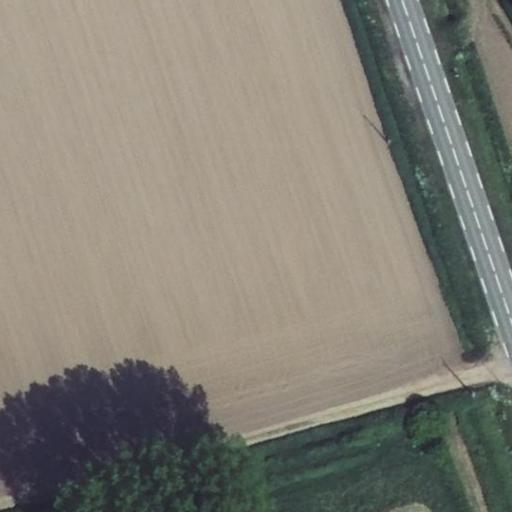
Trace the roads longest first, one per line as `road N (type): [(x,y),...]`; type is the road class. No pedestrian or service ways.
road 1 (track): [(511,365),(0,504)]
road 2 (tertiary): [(511,325),(401,0)]
